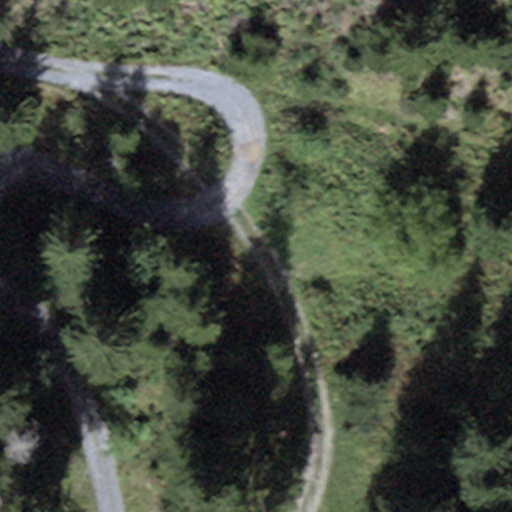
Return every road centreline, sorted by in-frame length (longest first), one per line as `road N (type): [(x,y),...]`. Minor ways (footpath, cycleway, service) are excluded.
road 1 (track): [(0,62),(54,77),(157,130),(266,255),(303,350),(316,481),(307,511)]
road 2 (track): [(54,77),(188,80),(244,112),(254,162),(224,202),(149,215),(55,165),(0,166)]
road 3 (track): [(0,270),(102,438),(116,511)]
